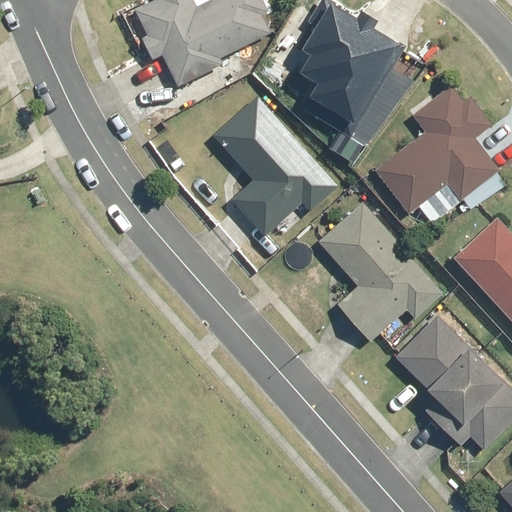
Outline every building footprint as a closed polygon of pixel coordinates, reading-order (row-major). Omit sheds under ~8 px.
[(162,0),(163,0),(145,8),(180,86),(226,66),(222,57),(257,40),(256,38),(270,32),(256,0),(162,0)] [(336,4),(308,49),(334,65),(308,106),(351,133),(406,45),(358,16),(357,17),(336,4)] [(415,115),(428,132),(379,171),(413,214),(450,185),(462,200),(500,170),(474,139),(487,129),(453,85),(415,115)] [(215,136),(255,180),(233,201),(265,235),(301,201),(309,209),(337,184),(257,96),(229,122),(230,123),(215,136)] [(366,204),(365,205),(365,204),(320,242),(359,287),(338,305),(370,342),(408,310),(414,318),(444,291),(366,204)] [(511,232),(497,218),(481,234),(480,233),(454,257),(511,320),(511,232)] [(511,421),(511,388),(439,319),(397,362),(487,448),(511,421)]
